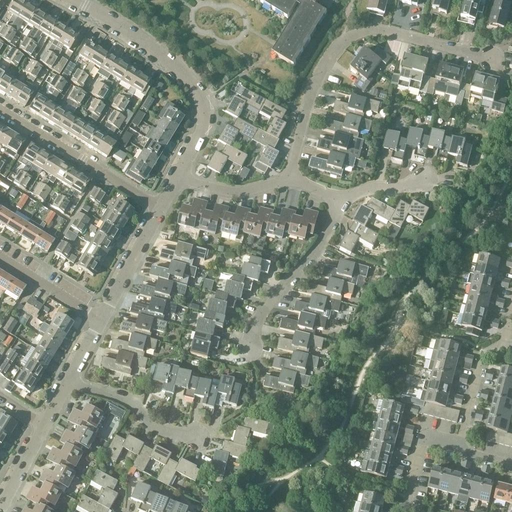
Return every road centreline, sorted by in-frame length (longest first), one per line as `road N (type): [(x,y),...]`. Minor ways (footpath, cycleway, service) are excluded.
road 1 (residential): [(287,181),(316,80),(351,34),(392,33),(495,62)]
road 2 (residential): [(177,177),(203,122),(202,101),(138,39),(73,0)]
road 3 (residential): [(162,207),(0,107)]
road 4 (residential): [(250,344),(262,313),(327,236),(335,201)]
road 5 (residential): [(459,451),(483,352),(505,342),(511,316)]
road 6 (residential): [(200,437),(150,426),(128,402),(66,382)]
road 7 (residential): [(100,319),(162,207)]
